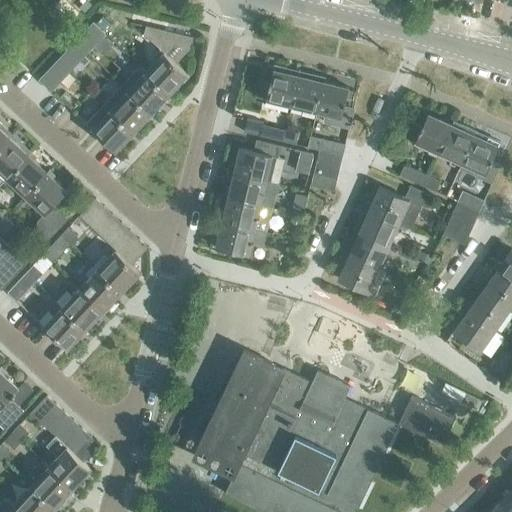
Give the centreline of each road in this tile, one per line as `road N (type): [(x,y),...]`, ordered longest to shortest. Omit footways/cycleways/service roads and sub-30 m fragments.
road 1 (residential): [(412,36),(401,78),(304,290),(174,252)]
road 2 (residential): [(511,205),(420,338),(511,399)]
road 3 (residential): [(238,0),(174,252)]
road 4 (residential): [(174,252),(6,92)]
road 5 (residential): [(174,252),(128,441)]
road 6 (residential): [(128,441),(0,327)]
road 7 (tertiary): [(412,36),(281,0)]
